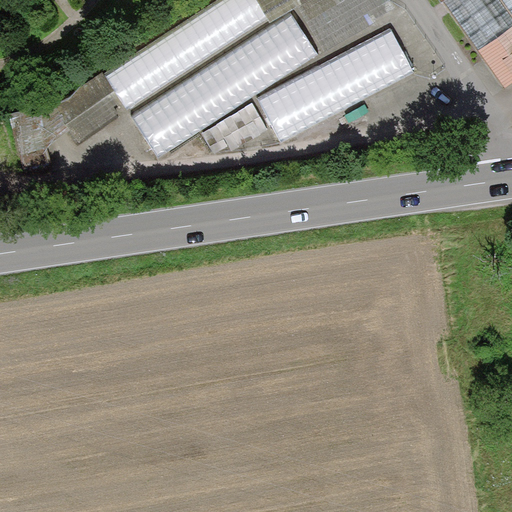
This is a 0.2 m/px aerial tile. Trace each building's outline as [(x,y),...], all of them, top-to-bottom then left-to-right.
[(218,0),(103,71),(127,110),(274,18),(271,14),(262,0),(218,0)] [(262,0),(271,14),(293,0),(299,0),(325,42),(389,2),(388,0),(262,0)] [(511,0),(450,0),(506,78),(511,73),(511,0)] [(127,110),(144,136),(153,151),(316,50),(290,9),(274,18),(127,110)] [(389,24),(255,96),(279,141),(413,69),(389,24)] [(103,71),(14,129),(24,156),(62,133),(72,148),(114,119),(127,110),(103,71)] [(127,110),(114,119),(131,145),(144,136),(127,110)]
